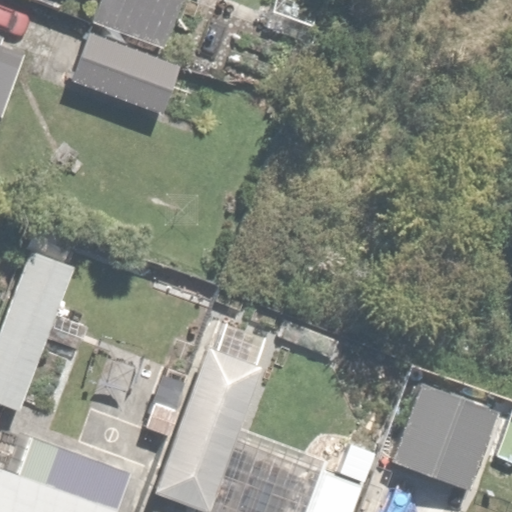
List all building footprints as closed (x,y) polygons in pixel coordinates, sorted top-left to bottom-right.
[(175,0),(94,0),(88,15),(158,43),(175,0)] [(0,110),(36,17),(0,2),(0,110)] [(172,63),(84,29),(64,80),(152,114),(172,63)] [(72,258),(28,242),(0,318),(0,401),(17,407),(72,258)] [(343,511),(355,480),(358,472),(230,426),(254,360),(203,342),(150,488),(215,511),(343,511)] [(502,410),(421,377),(389,457),(469,489),(502,410)] [(0,469),(0,511),(103,511),(123,456),(29,423),(12,474),(0,469)]
